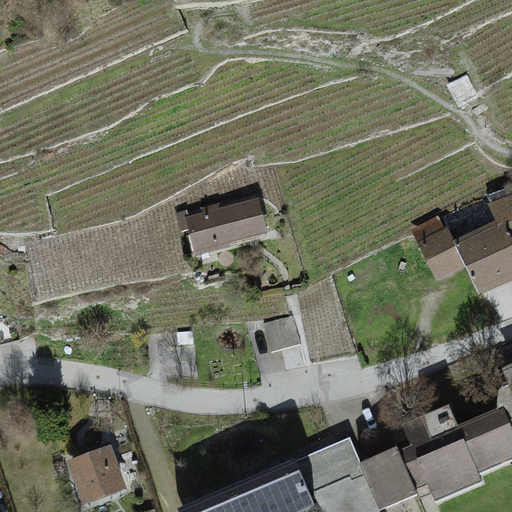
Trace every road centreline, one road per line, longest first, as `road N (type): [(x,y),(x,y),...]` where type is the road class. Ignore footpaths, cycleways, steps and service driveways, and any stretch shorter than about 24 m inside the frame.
road 1 (residential): [(0,378),(244,407),(361,390),(511,332)]
road 2 (track): [(511,152),(501,153),(391,78),(189,47),(195,23),(229,16)]
